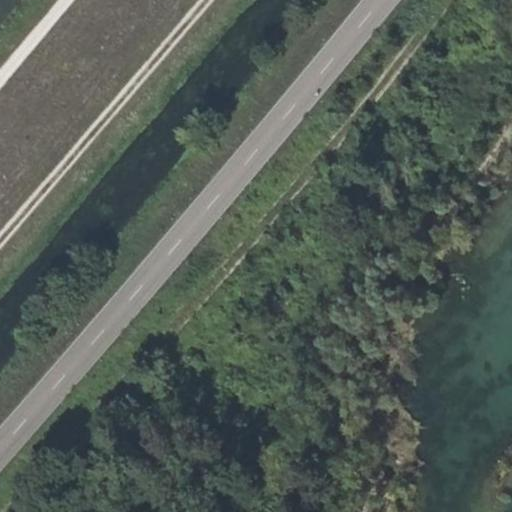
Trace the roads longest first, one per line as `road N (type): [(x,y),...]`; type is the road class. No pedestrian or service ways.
road 1 (tertiary): [(368,0),(0,434)]
road 2 (track): [(206,0),(0,236)]
